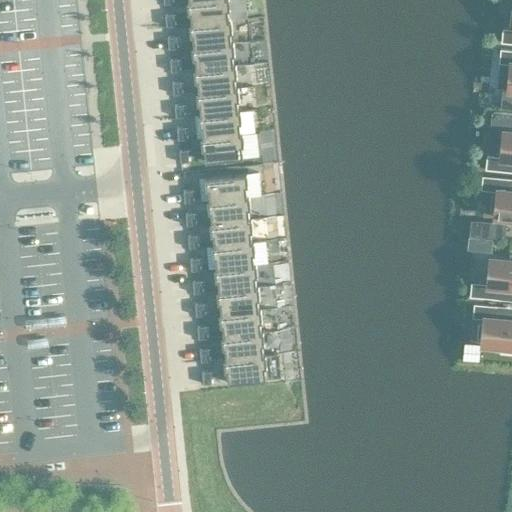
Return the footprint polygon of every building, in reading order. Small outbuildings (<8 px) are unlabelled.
[(228,21),(227,11),(229,10),(227,0),(212,0),(188,2),(186,2),(187,15),(189,14),(190,24),(190,25),(228,21)] [(511,29),(501,29),(500,43),(511,43),(511,9),(511,10),(509,25),(511,25),(511,29)] [(175,14),(164,15),(165,27),(173,26),(172,15),(175,14)] [(230,20),(228,21),(190,25),(190,24),(188,25),(190,37),(192,37),(193,47),(193,48),(230,44),(230,43),(229,33),(231,33),(230,20)] [(177,37),(167,38),(168,50),(176,49),(175,37),(178,37),(177,37)] [(194,60),(195,70),(195,71),(233,67),(232,66),(231,56),(234,56),(232,43),(230,43),(230,44),(193,48),(193,47),(191,47),(192,60),(194,60)] [(511,50),(499,49),(495,89),(511,90),(511,50)] [(180,59),(169,60),(170,72),(178,72),(177,60),(180,60),(180,59)] [(196,82),(197,92),(197,93),(235,89),(234,79),(236,78),(235,66),(232,66),(233,67),(195,71),(195,70),(193,70),(194,83),(196,82)] [(182,82),(171,83),(172,95),(180,94),(179,83),(182,82)] [(237,88),(235,89),(197,93),(197,92),(195,93),(196,105),(199,105),(200,115),(200,116),(237,112),(237,111),(236,101),(238,101),(237,88)] [(184,105),(174,106),(175,118),(183,117),(182,105),(184,105)] [(240,135),(239,134),(238,124),(241,124),(239,111),(237,111),(237,112),(200,116),(200,115),(198,115),(199,128),(201,128),(202,138),(202,139),(240,135)] [(187,127),(176,128),(177,140),(185,140),(184,128),(187,128),(187,127)] [(511,132),(503,132),(500,157),(486,156),(484,170),(509,172),(510,160),(511,159),(511,132)] [(242,134),(239,134),(240,135),(202,139),(202,138),(200,138),(201,151),(203,150),(205,162),(242,158),(241,147),(243,146),(242,134)] [(189,150),(178,151),(179,163),(187,162),(186,151),(189,150)] [(207,191),(208,201),(209,201),(246,198),(246,197),(245,187),(247,187),(246,174),(204,178),(205,191),(207,191)] [(511,191),(507,191),(508,179),(481,176),(480,190),(497,192),(496,196),(491,195),(490,211),(495,212),(494,217),(511,219),(511,220),(511,224),(511,223),(511,191)] [(193,190),(182,191),(184,203),(192,202),(190,191),(193,191),(193,190)] [(248,197),(246,197),(246,198),(209,201),(208,201),(206,201),(208,213),(210,213),(211,223),(211,224),(248,220),(248,219),(247,209),(249,209),(248,197)] [(196,213),(185,214),(186,226),(194,225),(193,214),(196,213)] [(250,219),(248,219),(248,220),(211,224),(211,223),(209,224),(210,236),(212,236),(213,246),(213,247),(251,243),(251,242),(249,232),(252,232),(250,219)] [(504,239),(505,229),(469,226),(468,236),(504,239)] [(198,236),(187,237),(188,249),(196,248),(195,236),(198,236)] [(253,242),(251,242),(251,243),(213,247),(213,246),(211,246),(212,259),(214,259),(215,269),(216,269),(253,266),(253,265),(252,255),(254,255),(253,242)] [(511,256),(508,256),(508,261),(490,259),(487,284),(470,282),(469,297),(498,300),(499,287),(511,288),(511,256)] [(200,258),(190,259),(191,271),(199,270),(198,259),(200,259),(200,258)] [(255,288),(254,277),(256,277),(255,265),(253,265),(253,266),(216,269),(215,269),(213,269),(215,281),(217,281),(218,291),(218,292),(255,288)] [(203,281),(192,282),(193,294),(201,293),(200,282),(203,281)] [(258,311),(258,310),(256,300),(259,300),(257,287),(255,288),(218,292),(218,291),(216,292),(217,304),(219,304),(220,314),(220,315),(258,311)] [(205,304),(194,305),(195,317),(203,316),(202,304),(205,304)] [(511,320),(496,319),(497,306),(473,304),(471,318),(483,319),(483,323),(478,323),(477,338),(481,339),(481,344),(499,346),(499,351),(511,352),(511,320)] [(220,315),(220,314),(218,314),(219,327),(221,327),(222,337),(223,337),(260,334),(260,333),(259,323),(261,323),(260,310),(258,310),(258,311),(220,315)] [(207,326),(197,327),(198,339),(206,339),(204,327),(207,327),(207,326)] [(223,337),(222,337),(220,337),(222,350),(224,349),(225,359),(225,360),(262,356),(261,345),(263,345),(262,333),(260,333),(260,334),(223,337)] [(463,343),(462,359),(477,361),(479,345),(463,343)] [(210,349),(199,350),(200,362),(208,361),(207,350),(210,349)] [(225,360),(225,359),(223,360),(224,372),(226,372),(227,384),(240,382),(240,383),(249,382),(249,381),(265,380),(263,368),(266,368),(264,355),(262,356),(225,360)] [(212,372),(201,373),(202,385),(210,384),(209,372),(212,372)]
